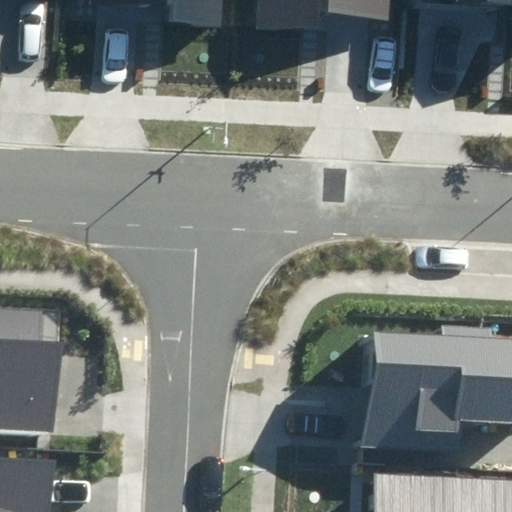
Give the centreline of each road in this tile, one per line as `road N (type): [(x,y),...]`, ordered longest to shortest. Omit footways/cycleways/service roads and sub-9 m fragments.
road 1 (residential): [(203,181),(186,511)]
road 2 (residential): [(203,181),(511,194)]
road 3 (residential): [(0,170),(203,181)]
